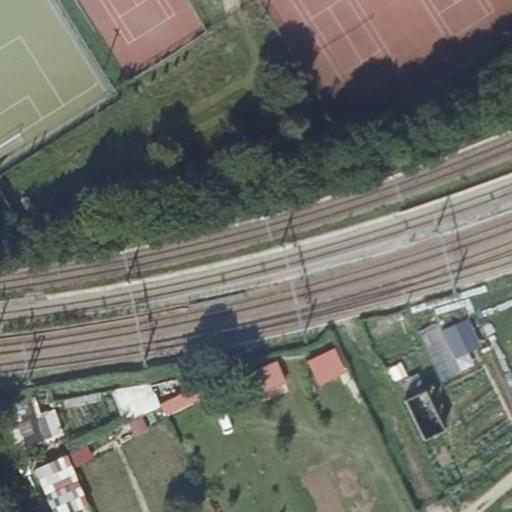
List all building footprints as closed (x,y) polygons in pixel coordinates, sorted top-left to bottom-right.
[(442,378),(475,366),(470,351),(483,346),(472,316),(425,333),(442,378)] [(319,382),(348,372),(339,345),(309,356),(319,382)] [(254,369),(264,392),(289,381),(279,359),(254,369)] [(425,436),(444,427),(426,389),(406,398),(425,436)] [(154,417),(165,413),(161,405),(151,410),(154,417)] [(56,408),(40,414),(49,437),(65,431),(56,408)] [(33,470),(36,479),(47,473),(43,465),(33,470)]
